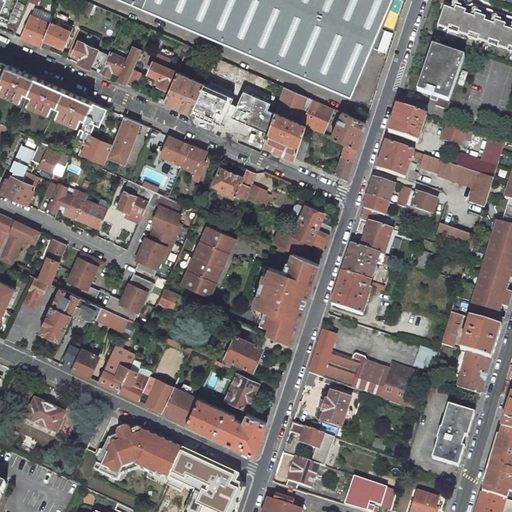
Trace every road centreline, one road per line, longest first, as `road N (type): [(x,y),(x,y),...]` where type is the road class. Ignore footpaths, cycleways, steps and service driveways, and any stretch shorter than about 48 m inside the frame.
road 1 (residential): [(0,44),(352,198)]
road 2 (residential): [(352,198),(262,473)]
road 3 (residential): [(262,473),(0,351)]
road 4 (residential): [(419,0),(352,198)]
road 5 (residential): [(0,203),(130,261),(144,222)]
road 6 (residential): [(460,511),(511,346)]
